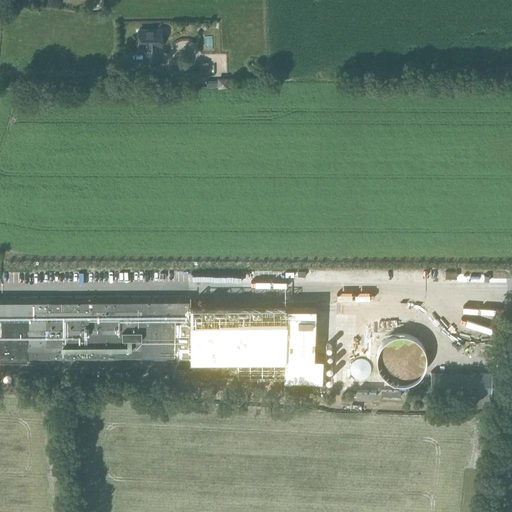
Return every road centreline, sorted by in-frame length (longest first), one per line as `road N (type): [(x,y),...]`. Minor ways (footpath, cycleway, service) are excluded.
road 1 (unknown): [(0,364),(212,355),(246,333),(256,292)]
road 2 (unknown): [(0,289),(171,285),(256,292)]
road 3 (unknown): [(256,292),(445,307)]
